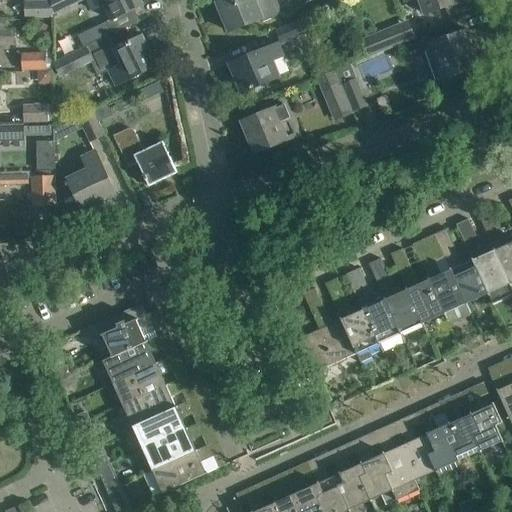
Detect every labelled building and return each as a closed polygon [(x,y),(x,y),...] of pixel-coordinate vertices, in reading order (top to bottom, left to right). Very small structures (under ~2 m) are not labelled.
[(104,4),(112,21),(143,5),(140,0),(53,0),(54,15),(83,0),(89,0),(94,9),(104,4)] [(222,0),(217,2),(221,12),(222,12),(230,30),(229,31),(230,32),(262,18),(263,22),(275,17),(278,14),(279,10),(279,6),(276,0),(222,0)] [(410,0),(419,0),(425,14),(457,2),(456,0),(406,0),(407,1),(410,0)] [(51,2),(26,2),(27,18),(52,18),(51,2)] [(310,31),(306,20),(278,31),(282,43),(310,31)] [(49,27),(40,21),(30,37),(39,43),(49,27)] [(427,51),(430,61),(437,80),(442,78),(443,81),(480,67),(479,64),(484,63),(478,47),(474,48),(467,29),(429,43),(432,50),(427,51)] [(17,30),(0,30),(0,45),(18,45),(17,30)] [(389,30),(364,40),(370,54),(395,44),(389,30)] [(63,76),(93,61),(100,75),(111,70),(118,85),(156,66),(142,37),(116,49),(113,42),(89,54),(86,49),(57,63),(63,76)] [(242,92),(279,77),(272,59),(283,55),(279,44),(230,64),(242,92)] [(48,54),(24,55),(25,70),(49,70),(48,54)] [(339,87),(342,86),(335,71),(323,76),(318,78),(324,92),(336,120),(351,114),(339,87)] [(356,79),(343,84),(354,112),(367,107),(356,79)] [(113,115),(107,103),(94,110),(99,121),(113,115)] [(255,153),(287,140),(298,135),(285,104),(242,122),(243,125),(244,125),(251,142),(255,153)] [(49,106),(25,107),(25,123),(49,122),(49,106)] [(106,135),(99,121),(94,110),(79,117),(91,142),(106,135)] [(1,128),(1,125),(0,125),(0,146),(25,146),(24,128),(1,128)] [(130,128),(114,136),(129,168),(138,164),(149,186),(178,173),(163,142),(144,150),(135,130),(130,128)] [(40,140),(41,168),(57,167),(56,140),(40,140)] [(115,195),(95,153),(85,158),(91,171),(70,181),(83,210),(115,195)] [(0,175),(0,183),(29,183),(29,175),(0,175)] [(56,176),(32,177),(33,205),(57,204),(56,176)] [(511,284),(511,243),(507,245),(491,209),(479,215),(495,251),(511,285),(511,284)] [(457,225),(473,261),(489,295),(493,303),(511,294),(511,286),(511,285),(495,251),(485,255),(469,219),(457,225)] [(15,222),(16,235),(34,234),(33,221),(15,222)] [(435,235),(451,271),(467,306),(489,295),(473,261),(463,265),(447,229),(435,235)] [(413,244),(429,281),(445,316),(446,315),(450,325),(471,316),(466,306),(467,306),(451,271),(441,275),(425,239),(413,244)] [(445,316),(429,281),(420,285),(403,249),(391,254),(407,290),(423,326),(445,316)] [(369,264),(386,300),(401,335),(423,326),(407,290),(398,295),(381,259),(369,264)] [(364,310),(380,345),(401,335),(386,300),(376,305),(360,269),(347,274),(364,310)] [(368,350),(380,345),(364,310),(354,315),(338,278),(325,284),(342,320),(357,355),(362,365),(373,360),(368,350)] [(316,288),(304,294),(320,330),(299,339),(298,338),(297,338),(314,375),(357,355),(342,320),(332,324),(316,288)] [(105,336),(115,357),(159,337),(148,315),(143,317),(138,306),(87,329),(93,341),(105,336)] [(115,384),(125,379),(157,363),(152,354),(174,344),(159,310),(148,315),(159,337),(115,357),(105,361),(115,384)] [(69,364),(59,341),(43,348),(54,371),(69,364)] [(173,356),(157,363),(125,379),(115,384),(124,405),(134,401),(166,385),(162,376),(179,368),(173,356)] [(511,364),(490,374),(511,423),(511,364)] [(74,376),(59,383),(62,391),(77,384),(74,376)] [(183,378),(166,385),(134,401),(124,405),(134,427),(144,423),(176,407),(172,397),(189,390),(183,378)] [(464,398),(471,415),(479,433),(474,435),(482,452),(503,442),(496,426),(503,423),(494,403),(492,404),(493,405),(483,409),(476,392),(464,398)] [(193,400),(176,407),(144,423),(154,445),(186,429),(182,419),(199,412),(193,400)] [(460,462),(482,452),(474,435),(479,433),(471,415),(462,419),(454,402),(442,408),(446,417),(457,443),(452,445),(460,462)] [(438,472),(460,462),(452,445),(457,443),(446,417),(436,422),(432,412),(420,418),(428,435),(436,452),(430,455),(438,472)] [(75,419),(79,426),(89,421),(86,414),(75,419)] [(93,430),(89,421),(79,426),(82,434),(93,430)] [(154,445),(143,450),(153,471),(196,451),(192,441),(209,434),(203,421),(186,429),(154,445)] [(415,482),(438,472),(430,455),(436,452),(428,435),(418,439),(410,422),(398,428),(406,445),(414,462),(408,465),(415,482)] [(420,492),(415,482),(408,465),(414,462),(406,445),(396,449),(388,432),(378,436),(394,471),(386,475),(394,492),(397,500),(398,501),(420,492)] [(354,447),(362,464),(366,473),(360,476),(372,503),(384,497),(387,504),(397,500),(394,492),(386,475),(394,471),(378,436),(376,437),(384,454),(374,459),(366,442),(354,447)] [(213,443),(196,451),(153,471),(144,475),(153,497),(162,493),(163,493),(214,471),(209,460),(219,456),(213,443)] [(349,511),(351,511),(372,503),(360,476),(366,473),(362,464),(352,469),(345,452),(332,457),(340,474),(344,483),(338,486),(349,511)] [(323,511),(349,511),(338,486),(344,483),(340,474),(330,478),(323,461),(311,467),(318,484),(322,493),(316,495),(323,511)] [(323,511),(316,495),(322,493),(318,484),(308,488),(301,471),(289,477),(296,494),(300,502),(294,505),(297,511),(323,511)] [(118,478),(104,484),(108,492),(121,486),(118,478)] [(279,481),(267,487),(274,504),(278,511),(297,511),(294,505),(300,502),(296,494),(287,498),(279,481)] [(121,486),(108,492),(111,500),(125,494),(121,486)] [(278,511),(274,504),(265,508),(257,491),(245,497),(251,511),(278,511)] [(485,502),(479,505),(482,511),(488,511),(490,511),(485,502)]
